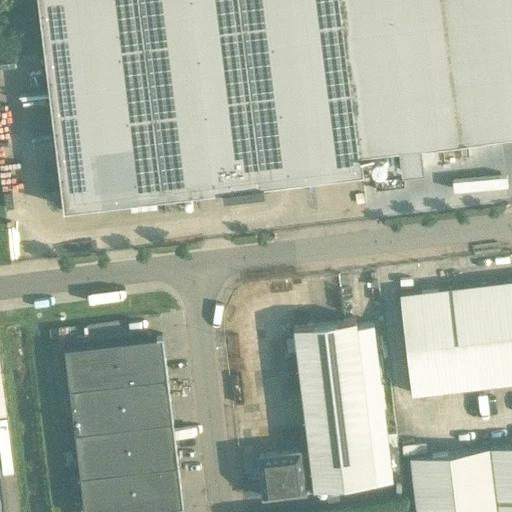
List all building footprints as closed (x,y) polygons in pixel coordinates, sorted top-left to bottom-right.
[(37,0),(64,206),(263,178),(258,139),(354,129),(340,0),(37,0)] [(511,0),(341,0),(356,130),(359,154),(364,153),(373,152),(372,148),(511,131),(511,0)] [(511,278),(451,285),(464,386),(511,379),(511,278)] [(464,386),(451,285),(398,292),(411,392),(464,386)] [(311,468),(313,485),(391,476),(372,319),(355,321),(354,315),(292,323),(311,468)] [(69,388),(167,378),(162,333),(155,334),(155,335),(64,346),(69,388)] [(167,378),(69,388),(74,431),(172,419),(167,378)] [(172,419),(74,431),(79,473),(177,460),(172,419)] [(415,511),(511,511),(511,442),(409,455),(415,511)] [(298,449),(259,454),(264,493),(313,487),(313,485),(311,468),(301,469),(298,449)] [(177,460),(79,473),(83,511),(181,511),(180,505),(182,504),(177,460)]
